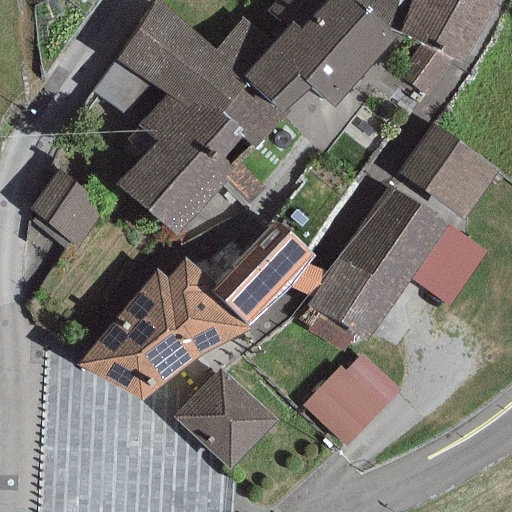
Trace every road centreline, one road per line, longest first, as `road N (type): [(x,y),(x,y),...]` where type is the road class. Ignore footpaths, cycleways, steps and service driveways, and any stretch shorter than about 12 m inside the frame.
road 1 (residential): [(0,470),(13,180),(121,0)]
road 2 (residential): [(511,414),(362,511)]
